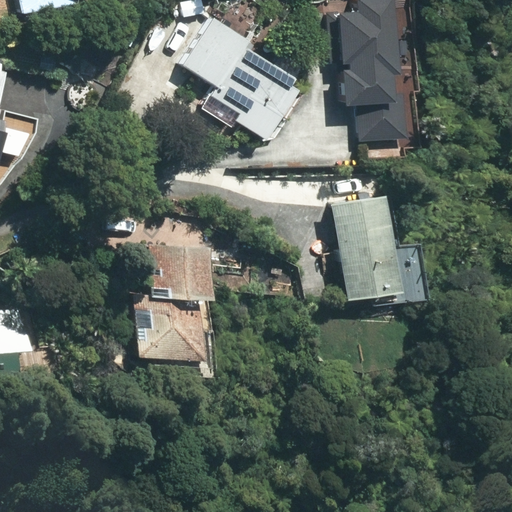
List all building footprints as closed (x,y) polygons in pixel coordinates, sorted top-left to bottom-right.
[(13,0),(16,11),(69,2),(69,0),(13,0)] [(352,140),(399,139),(399,89),(381,90),(381,73),(386,73),(386,40),(382,40),(381,0),(341,0),(341,7),(326,8),(326,61),(335,61),(335,65),(326,65),(326,104),(351,104),(352,140)] [(265,61),(236,42),(240,37),(206,14),(175,63),(209,84),(196,105),(223,123),(226,118),(258,138),(291,87),(283,82),(287,75),(284,74),(292,62),(273,50),(265,61)] [(0,60),(1,59),(0,58),(0,149),(7,151),(23,127),(0,123),(0,74),(2,67),(0,66),(0,60)] [(397,289),(381,193),(326,202),(343,299),(397,289)] [(123,357),(195,356),(195,297),(208,296),(207,245),(145,245),(145,251),(139,251),(140,297),(122,298),(123,357)] [(0,374),(10,373),(8,348),(16,347),(12,307),(0,308),(0,374)]
